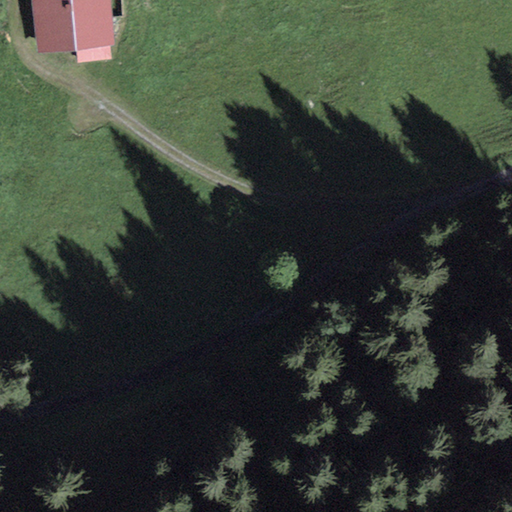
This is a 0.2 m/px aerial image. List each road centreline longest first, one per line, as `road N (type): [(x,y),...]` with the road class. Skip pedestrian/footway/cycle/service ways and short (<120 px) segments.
road 1 (unclassified): [(0,424),(149,377),(233,336),(444,198),(511,176)]
road 2 (track): [(444,198),(340,206),(254,193),(164,148),(41,66)]
